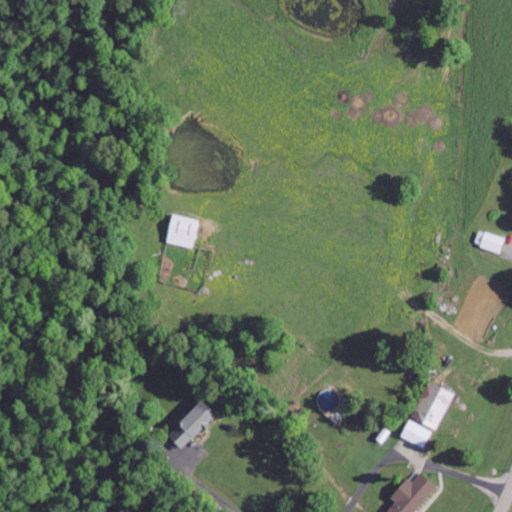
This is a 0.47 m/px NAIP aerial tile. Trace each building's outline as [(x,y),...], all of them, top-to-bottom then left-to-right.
[(194,249),(201,221),(174,214),(167,243),(194,249)] [(506,237),(479,231),(476,246),(502,253),(506,237)] [(439,429),(454,391),(428,380),(413,418),(439,429)] [(169,434),(184,448),(218,413),(203,399),(169,434)] [(402,438),(426,446),(433,429),(409,420),(402,438)] [(413,481),(409,477),(393,495),(411,511),(413,511),(438,486),(422,471),(413,481)]
